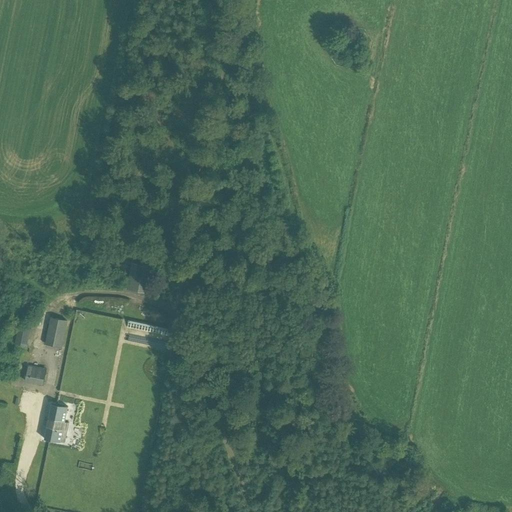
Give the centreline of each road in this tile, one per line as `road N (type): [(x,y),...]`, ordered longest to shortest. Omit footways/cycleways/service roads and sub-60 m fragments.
road 1 (track): [(178,309),(237,0)]
road 2 (track): [(260,511),(178,309)]
